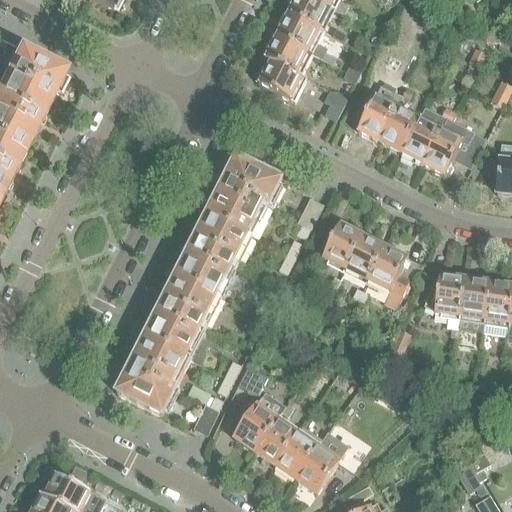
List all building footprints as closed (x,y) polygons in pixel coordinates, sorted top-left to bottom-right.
[(119,0),(84,0),(113,14),(116,16),(123,2),(119,0)] [(325,25),(331,12),(306,0),(292,0),(288,9),(292,11),(288,19),(320,34),(324,36),(329,27),(325,25)] [(348,9),(336,3),(337,0),(306,0),(331,12),(354,24),(357,18),(347,12),(348,9)] [(313,48),(320,34),(288,19),(288,20),(284,18),(277,31),(281,33),(277,41),(309,57),(313,59),(331,69),(335,63),(325,58),(327,55),(313,48)] [(343,46),(346,40),(336,35),(333,41),(343,46)] [(301,81),(313,59),(309,57),(277,41),(277,42),(273,40),(266,53),(270,55),(265,64),(271,67),(301,81)] [(65,76),(20,53),(7,79),(53,101),(55,96),(60,98),(68,82),(64,80),(65,76)] [(301,93),(306,84),(301,81),(271,67),(267,75),(263,73),(256,86),(260,88),(259,90),(291,106),(298,91),(301,93)] [(357,81),(360,75),(349,70),(346,76),(357,81)] [(357,81),(346,76),(344,81),(354,86),(357,81)] [(0,141),(26,154),(52,102),(53,101),(7,79),(0,92),(0,141)] [(502,112),(511,92),(511,90),(502,86),(492,107),(502,112)] [(404,100),(408,92),(403,89),(399,97),(404,100)] [(379,148),(398,111),(403,102),(381,90),(363,126),(361,125),(357,133),(359,134),(357,137),(359,138),(379,148)] [(409,103),(413,94),(408,92),(404,100),(409,103)] [(335,124),(345,104),(330,96),(324,106),(330,110),(326,119),(335,124)] [(401,160),(419,125),(407,119),(408,116),(398,111),(379,148),(390,154),(389,156),(398,160),(399,158),(401,160)] [(447,122),(451,113),(446,111),(441,119),(447,122)] [(423,171),(441,133),(442,134),(447,124),(425,113),(419,125),(401,160),(404,161),(403,163),(411,167),(412,165),(421,170),(423,171)] [(452,125),(456,116),(451,113),(447,122),(452,125)] [(451,170),(462,149),(468,152),(475,139),(447,124),(442,134),(441,133),(423,171),(445,182),(447,179),(449,180),(453,171),(451,170)] [(0,205),(26,154),(0,141),(0,205)] [(511,150),(502,150),(497,199),(511,200),(511,150)] [(249,240),(262,213),(265,215),(267,212),(269,212),(282,186),(237,163),(235,167),(230,165),(222,181),(227,183),(209,219),(249,240)] [(475,183),(480,174),(474,171),(469,180),(475,183)] [(311,232),(322,211),(311,206),(300,227),(303,228),(311,232)] [(218,300),(233,272),(249,240),(209,219),(178,280),(218,300)] [(308,238),(311,232),(303,228),(300,234),(308,238)] [(346,275),(363,241),(340,229),(323,263),(346,275)] [(305,244),(308,238),(300,234),(297,239),(305,243),(305,244)] [(369,287),(386,253),(363,241),(346,275),(369,287)] [(301,254),(303,249),(302,248),(294,244),(292,250),(301,254)] [(301,254),(292,250),(289,255),(298,259),(301,254)] [(400,280),(408,264),(386,253),(369,287),(391,298),(392,296),(402,302),(410,286),(400,280)] [(296,265),(298,259),(289,255),(286,260),(296,265)] [(296,265),(286,260),(284,265),(293,270),(296,265)] [(290,275),(293,270),(284,265),(281,270),(290,275)] [(288,280),(290,275),(281,270),(278,275),(288,280)] [(187,361),(202,332),(218,300),(178,280),(147,341),(187,361)] [(458,343),(459,333),(466,284),(440,280),(440,285),(435,284),(424,312),(435,315),(435,318),(449,320),(447,333),(452,334),(451,342),(458,343)] [(336,294),(341,285),(334,282),(330,291),(336,294)] [(484,337),(491,288),(466,284),(459,333),(484,337)] [(510,330),(511,318),(511,290),(491,288),(484,337),(508,341),(508,340),(509,340),(510,330)] [(360,306),(364,297),(357,294),(352,302),(360,306)] [(364,308),(369,299),(364,297),(360,306),(364,308)] [(270,315),(272,310),(264,306),(261,311),(270,315)] [(267,320),(270,315),(261,311),(258,316),(267,320)] [(264,326),(267,320),(258,316),(256,321),(264,326)] [(262,331),(264,326),(256,321),(253,326),(262,331)] [(259,336),(262,331),(253,326),(250,332),(259,336)] [(257,341),(259,336),(250,332),(248,337),(257,341)] [(402,363),(411,340),(399,336),(392,355),(391,358),(402,363)] [(163,422),(176,395),(174,394),(176,391),(173,389),(187,361),(147,341),(127,379),(123,376),(114,393),(119,395),(117,399),(163,422)] [(383,379),(391,358),(392,355),(380,350),(370,374),(383,379)] [(239,375),(241,370),(233,366),(230,371),(239,375)] [(236,380),(239,375),(230,371),(228,376),(236,380)] [(258,401),(268,382),(248,372),(237,392),(258,401)] [(234,386),(236,380),(228,376),(225,381),(234,386)] [(231,391),(234,386),(225,381),(222,386),(231,391)] [(228,396),(231,391),(222,386),(220,392),(228,396)] [(206,408),(211,399),(193,389),(188,399),(206,408)] [(226,401),(228,396),(220,392),(217,397),(226,401)] [(279,426),(284,418),(288,412),(265,397),(253,416),(246,412),(240,420),(247,425),(234,444),(257,459),(279,426)] [(220,411),(223,406),(215,402),(212,407),(220,411)] [(415,433),(433,415),(425,406),(407,424),(415,433)] [(218,416),(220,411),(212,407),(210,412),(218,416)] [(287,420),(293,410),(290,408),(288,412),(284,418),(287,420)] [(206,440),(218,416),(210,412),(207,411),(196,434),(206,440)] [(500,435),(500,426),(484,425),(484,435),(500,435)] [(276,472),(298,439),(279,426),(257,459),(276,472)] [(318,453),(323,445),(303,432),(298,439),(276,472),(297,486),(318,453)] [(317,500),(343,460),(335,454),(330,461),(318,453),(297,486),(317,500)] [(477,465),(471,469),(476,478),(483,474),(491,469),(484,459),(476,463),(477,465)] [(476,478),(471,469),(470,467),(460,483),(464,489),(471,485),(474,489),(480,485),(476,478)] [(483,474),(476,478),(480,485),(487,481),(483,474)] [(64,511),(84,511),(91,498),(56,480),(55,482),(53,481),(48,491),(50,491),(44,502),(64,511)] [(64,511),(44,502),(41,500),(40,502),(38,501),(33,511),(35,511),(34,511),(64,511)] [(496,511),(491,502),(476,510),(476,511),(496,511)]
